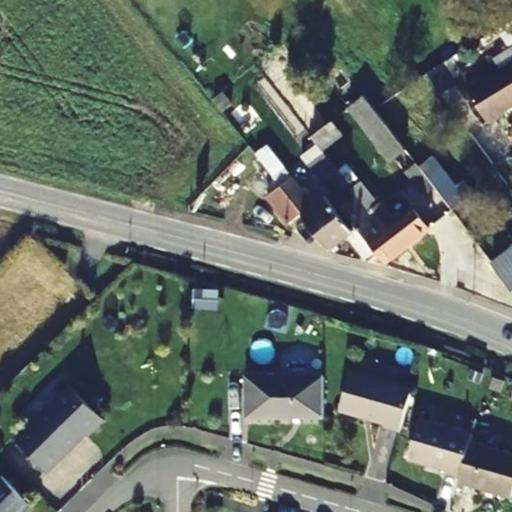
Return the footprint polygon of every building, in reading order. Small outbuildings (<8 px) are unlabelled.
[(511,58),(464,85),(484,119),(511,103),(511,58)] [(390,163),(407,149),(363,94),(347,107),(390,163)] [(479,122),(462,99),(452,107),(469,131),(479,122)] [(310,132),(324,150),(344,135),(329,117),(310,132)] [(437,184),(454,205),(474,190),(463,175),(455,182),(435,153),(422,165),(437,184)] [(386,171),(380,164),(369,174),(375,181),(386,171)] [(437,184),(422,165),(408,177),(423,195),(437,184)] [(321,178),(338,198),(352,185),(336,166),(321,178)] [(317,205),(292,176),(285,167),(272,177),(279,186),(301,213),(316,232),(329,248),(346,233),(365,257),(377,248),(355,220),(351,224),(329,196),(317,205)] [(279,186),(265,196),(287,224),(301,213),(279,186)] [(386,259),(428,223),(413,204),(397,217),(393,212),(383,219),(376,209),(370,213),(364,204),(356,195),(343,206),(355,220),(377,248),(386,259)] [(511,240),(493,256),(511,281),(511,240)] [(411,389),(349,372),(338,413),(384,427),(383,429),(398,434),(411,389)] [(323,419),(322,377),(244,378),(245,420),(323,419)] [(103,422),(70,389),(15,444),(46,474),(84,437),(86,439),(103,422)] [(458,479),(471,435),(418,419),(406,461),(444,472),(443,475),(458,479)] [(511,491),(511,455),(469,443),(458,479),(457,484),(510,499),(511,491)] [(0,478),(0,511),(23,511),(28,507),(0,478)]
